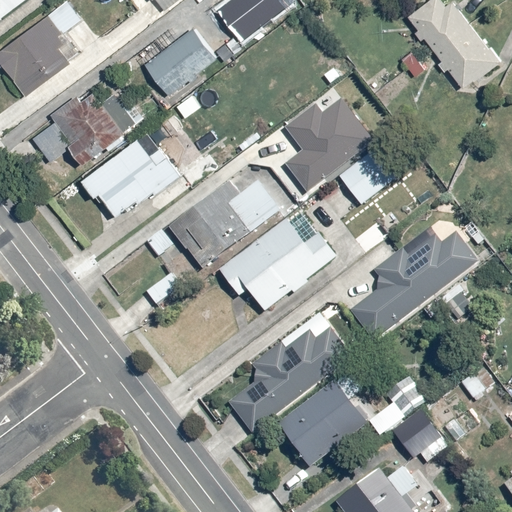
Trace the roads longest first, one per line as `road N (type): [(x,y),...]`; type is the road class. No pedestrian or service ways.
road 1 (residential): [(219,511),(103,359)]
road 2 (residential): [(103,359),(0,225)]
road 3 (residential): [(0,438),(103,359)]
